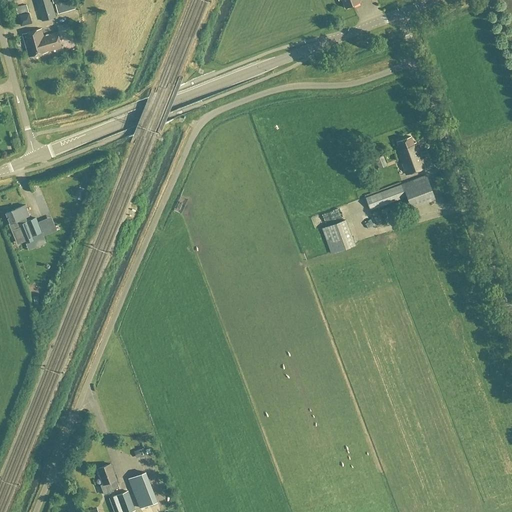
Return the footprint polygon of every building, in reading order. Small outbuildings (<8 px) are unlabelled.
[(49,0),(35,0),(42,22),(55,18),(49,0)] [(357,0),(340,0),(345,9),(359,4),(357,0)] [(57,15),(75,10),(73,1),(55,6),(57,15)] [(29,15),(28,15),(26,5),(15,8),(18,17),(20,27),(31,24),(29,15)] [(60,32),(69,29),(67,22),(55,25),(57,30),(60,30),(60,32)] [(47,52),(42,37),(40,30),(21,35),(28,58),(47,52)] [(42,37),(47,52),(60,49),(56,33),(42,37)] [(410,137),(396,142),(399,150),(397,151),(405,175),(430,167),(425,152),(419,154),(415,143),(413,144),(410,137)] [(383,156),(375,159),(378,169),(387,166),(383,156)] [(369,212),(407,198),(412,209),(435,199),(425,176),(364,198),(369,212)] [(27,217),(23,206),(4,214),(17,244),(23,241),(25,244),(41,237),(33,219),(25,223),(23,218),(27,217)] [(345,222),(322,230),(330,254),(353,246),(345,222)] [(28,291),(30,301),(36,300),(34,289),(28,291)] [(93,456),(97,461),(106,453),(103,449),(93,456)] [(102,484),(99,485),(103,495),(118,489),(115,481),(110,465),(96,470),(102,484)] [(145,473),(128,480),(139,508),(156,502),(145,473)] [(111,498),(115,507),(102,511),(116,511),(115,507),(119,505),(121,511),(128,511),(134,510),(127,492),(111,498)]
